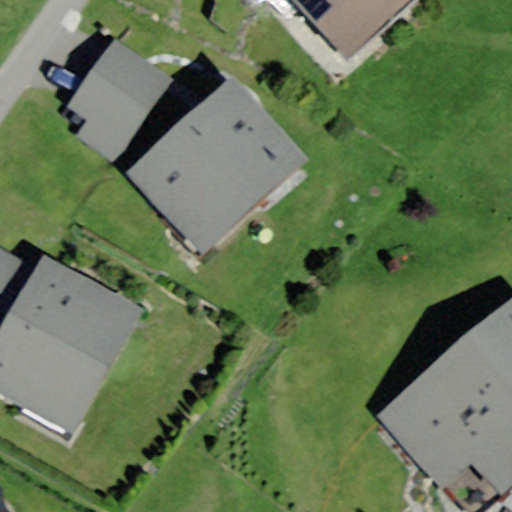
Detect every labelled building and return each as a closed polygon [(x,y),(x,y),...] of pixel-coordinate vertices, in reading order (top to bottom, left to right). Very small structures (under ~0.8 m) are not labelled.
[(308,0),(348,44),(397,0),(308,0)] [(306,167),(231,86),(208,108),(116,51),(77,99),(103,113),(84,134),(137,175),(207,249),(306,167)] [(0,308),(23,268),(0,255),(0,308)] [(3,337),(0,342),(0,383),(70,423),(136,308),(48,258),(3,337)] [(511,315),(384,418),(435,481),(474,450),(502,485),(511,476),(511,315)]
